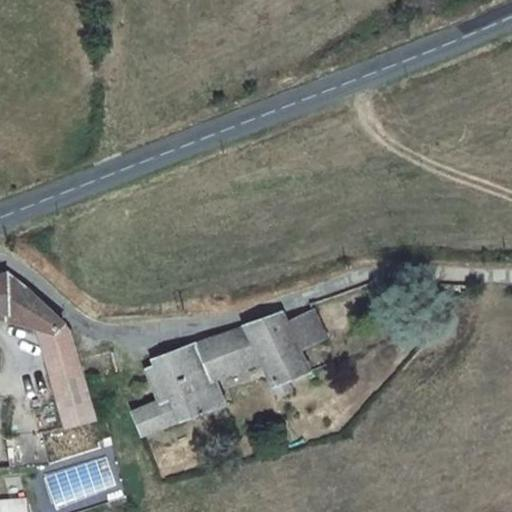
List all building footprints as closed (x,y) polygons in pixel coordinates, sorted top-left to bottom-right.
[(68,328),(7,276),(0,278),(0,309),(11,307),(15,315),(39,325),(60,334),(68,328)] [(256,322),(247,325),(263,362),(273,387),(308,375),(298,352),(288,323),(285,311),(256,322)] [(318,312),(288,323),(298,352),(328,338),(318,312)] [(60,334),(39,325),(69,430),(99,417),(68,328),(60,334)] [(247,325),(200,343),(199,364),(190,369),(197,386),(213,380),(214,382),(263,362),(247,325)] [(160,402),(134,414),(144,441),(226,407),(214,382),(213,380),(197,386),(190,369),(199,364),(200,343),(164,357),(153,359),(158,371),(147,375),(160,402)] [(0,469),(55,464),(46,434),(0,435),(0,469)]
